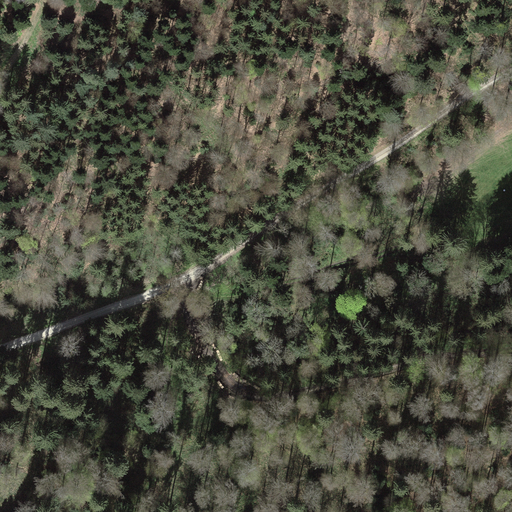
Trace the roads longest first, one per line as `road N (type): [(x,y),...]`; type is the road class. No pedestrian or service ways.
road 1 (track): [(511,68),(188,276),(0,348)]
road 2 (track): [(168,285),(227,379),(257,395),(419,360),(511,351)]
